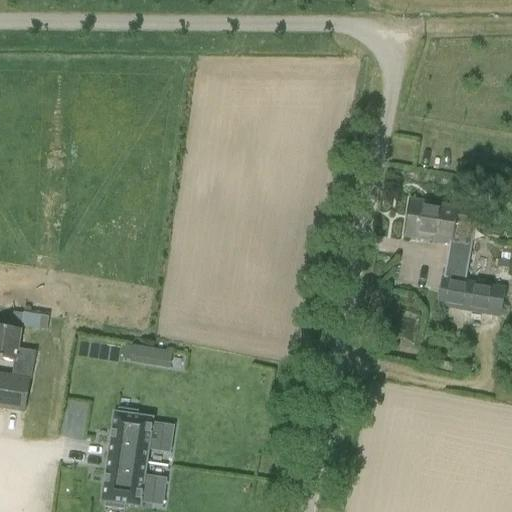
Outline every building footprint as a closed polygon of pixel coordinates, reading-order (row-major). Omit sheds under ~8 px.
[(426,204),(410,201),(404,237),(452,244),(448,273),(446,273),(441,300),(503,310),(508,283),(467,276),(474,237),(467,235),(471,211),(446,207),(448,192),(429,188),(426,204)] [(53,329),(54,315),(29,313),(27,327),(53,329)] [(0,359),(31,364),(33,351),(18,349),(21,332),(0,328),(0,359)] [(129,341),(125,359),(174,370),(178,352),(129,341)] [(0,410),(23,414),(29,378),(0,373),(0,410)] [(114,415),(108,458),(146,464),(147,450),(159,452),(163,426),(151,424),(152,420),(136,418),(137,413),(119,410),(118,415),(114,415)] [(152,505),(156,478),(144,477),(146,464),(108,458),(102,502),(106,502),(105,507),(123,510),(124,505),(139,507),(140,503),(152,505)]
